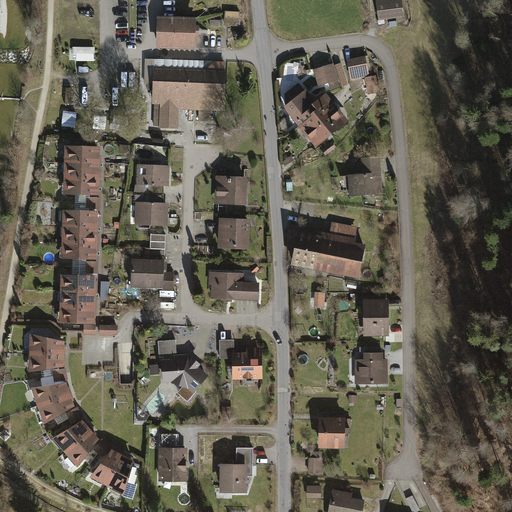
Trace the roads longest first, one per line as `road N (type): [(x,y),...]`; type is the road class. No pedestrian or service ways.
road 1 (residential): [(265,53),(359,40),(386,53),(409,234),(410,442),(402,472)]
road 2 (track): [(0,350),(48,78),(50,0)]
road 3 (residential): [(265,53),(281,321)]
road 4 (residential): [(281,321),(186,319),(190,181),(199,160)]
road 5 (residential): [(281,321),(284,511)]
